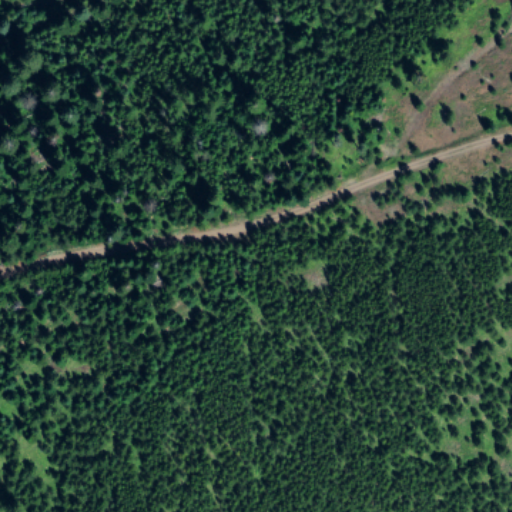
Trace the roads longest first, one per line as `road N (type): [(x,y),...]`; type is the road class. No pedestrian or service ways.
road 1 (track): [(0,273),(47,255),(273,230),(511,136)]
road 2 (track): [(340,0),(295,20),(60,81),(0,77)]
